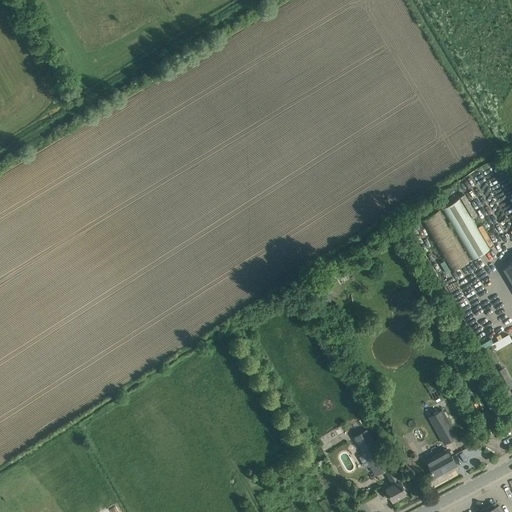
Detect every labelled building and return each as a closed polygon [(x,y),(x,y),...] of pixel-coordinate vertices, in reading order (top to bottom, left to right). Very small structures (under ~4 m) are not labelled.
[(453,227),(471,258),(471,259),(490,248),(460,197),(441,208),(445,213),(444,214),(447,218),(450,222),(449,223),(452,227),(453,227)] [(446,219),(445,219),(439,208),(420,220),(451,271),(469,260),(448,224),(448,223),(446,219)] [(478,227),(491,248),(495,245),(482,224),(478,227)] [(324,282),(317,290),(319,300),(330,298),(331,290),(324,282)] [(508,335),(490,345),(494,351),(511,341),(508,335)] [(511,385),(511,383),(504,368),(501,369),(500,367),(493,370),(495,372),(496,371),(505,390),(511,385)] [(435,376),(424,383),(433,399),(443,392),(436,380),(436,379),(435,376)] [(492,391),(483,396),(490,410),(492,409),(498,421),(506,418),(492,391)] [(444,443),(457,436),(442,410),(429,417),(444,443)] [(353,437),(362,453),(376,475),(390,467),(377,444),(376,445),(367,429),(353,437)] [(456,465),(451,456),(448,449),(426,461),(434,477),(444,472),(443,471),(455,464),(456,466),(456,465)] [(321,460),(316,463),(319,467),(321,470),(322,469),(326,467),(321,460)] [(392,468),(385,471),(393,484),(386,489),(392,500),(393,500),(395,501),(399,498),(399,497),(406,493),(400,481),(399,481),(392,468)] [(325,470),(324,471),(325,474),(332,484),(336,482),(327,469),(325,470)] [(383,491),(366,499),(371,511),(389,503),(383,491)]
